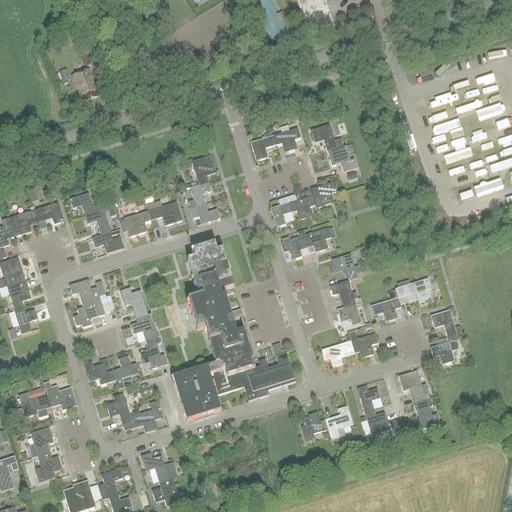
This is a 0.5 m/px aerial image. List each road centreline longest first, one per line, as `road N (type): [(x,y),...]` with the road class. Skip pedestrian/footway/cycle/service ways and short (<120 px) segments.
road 1 (residential): [(316,391),(104,452),(66,345)]
road 2 (unclassified): [(223,89),(511,0)]
road 3 (residential): [(66,345),(50,291),(59,279),(262,217)]
road 4 (unclassified): [(0,158),(223,89)]
road 5 (residential): [(316,391),(262,217)]
road 6 (residential): [(411,338),(417,360),(316,391)]
